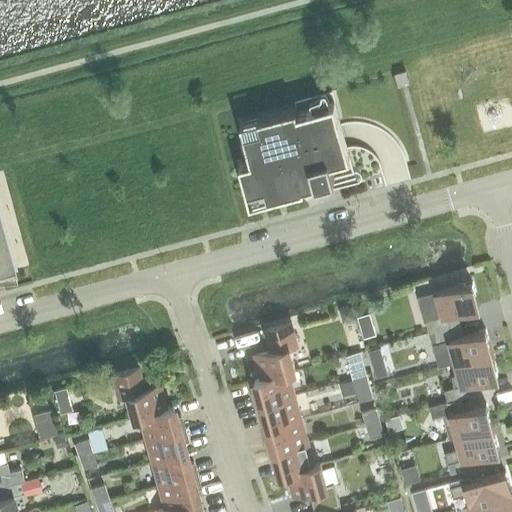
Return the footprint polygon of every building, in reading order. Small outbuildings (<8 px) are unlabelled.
[(405,71),(395,74),(398,85),(408,82),(405,71)] [(250,203),(304,188),(303,187),(354,173),(333,97),(240,122),(251,160),(239,163),(250,203)] [(0,270),(13,267),(14,267),(0,214),(0,270)] [(437,291),(429,293),(432,306),(435,317),(425,320),(428,332),(453,325),(450,313),(479,306),(472,281),(437,291)] [(351,307),(340,310),(343,321),(354,318),(351,307)] [(262,378),(287,372),(295,370),(289,347),(297,345),(290,323),(265,330),(271,351),(256,355),(262,378)] [(372,325),(361,328),(363,338),(375,334),(372,325)] [(428,332),(438,366),(456,362),(492,352),(485,329),(457,337),(453,325),(428,332)] [(379,346),(369,350),(372,361),(383,358),(379,346)] [(454,399),(454,400),(472,395),(469,383),(498,375),(492,352),(456,362),(459,374),(451,376),(454,386),(444,389),(447,401),(454,399)] [(348,365),(352,379),(366,375),(362,361),(348,365)] [(118,397),(125,395),(131,417),(139,415),(164,408),(158,385),(142,389),(137,368),(112,374),(118,397)] [(293,395),(287,372),(262,378),(254,380),(257,391),(251,393),(255,405),(293,395)] [(366,375),(352,379),(356,392),(370,388),(366,375)] [(66,387),(54,390),(61,413),(72,410),(66,387)] [(293,395),(255,405),(258,418),(264,417),(267,427),(300,418),(293,395)] [(457,436),(492,426),(486,403),(457,411),(454,400),(454,399),(447,401),(429,406),(433,418),(443,415),(446,426),(453,424),(457,436)] [(139,415),(145,438),(184,428),(181,415),(175,416),(172,406),(164,408),(139,415)] [(362,412),(365,425),(379,421),(375,408),(362,412)] [(59,433),(52,409),(32,415),(39,438),(59,433)] [(300,418),(267,427),(270,438),(264,439),(268,452),(306,441),(300,418)] [(379,421),(365,425),(369,439),(383,435),(379,421)] [(101,425),(87,429),(89,435),(102,432),(101,425)] [(460,448),(444,452),(447,463),(463,459),(499,449),(492,426),(457,436),(460,448)] [(184,428),(145,438),(152,461),(185,452),(182,442),(188,440),(184,428)] [(63,434),(54,437),(57,447),(65,445),(63,434)] [(78,456),(92,452),(87,438),(73,443),(78,456)] [(104,439),(91,442),(93,451),(107,448),(104,439)] [(306,441),(268,452),(271,465),(277,463),(280,474),(287,472),(313,465),(306,441)] [(92,452),(78,456),(83,470),(97,465),(92,452)] [(185,452),(152,461),(158,485),(197,474),(193,461),(188,463),(185,452)] [(463,459),(447,463),(450,473),(466,469),(463,459)] [(0,486),(20,481),(21,481),(24,480),(20,468),(9,471),(7,462),(0,463),(0,486)] [(320,463),(313,465),(287,472),(294,495),(309,491),(315,511),(340,505),(334,483),(326,485),(320,463)] [(468,494),(472,507),(511,496),(505,472),(450,487),(453,498),(468,494)] [(200,487),(197,474),(158,485),(164,508),(190,501),(197,499),(195,488),(200,487)] [(24,480),(21,481),(24,491),(41,486),(38,476),(24,480)] [(0,511),(16,511),(13,496),(23,493),(20,481),(0,486),(0,511)] [(95,502),(108,497),(103,484),(90,489),(95,502)] [(425,489),(412,493),(416,506),(429,502),(425,489)] [(511,511),(511,497),(511,496),(472,507),(473,511),(511,511)] [(108,497),(95,502),(98,511),(108,511),(113,510),(108,497)] [(86,499),(74,504),(76,511),(84,511),(90,510),(86,499)] [(198,511),(199,510),(193,511),(190,501),(164,508),(157,510),(157,511),(198,511)]
